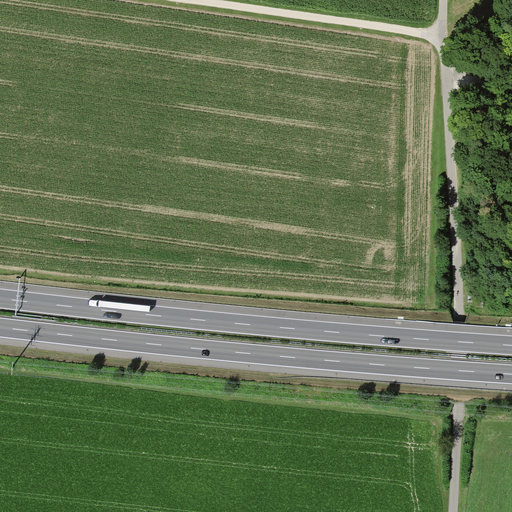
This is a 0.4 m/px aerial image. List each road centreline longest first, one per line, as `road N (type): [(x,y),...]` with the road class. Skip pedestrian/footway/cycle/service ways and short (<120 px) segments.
road 1 (track): [(0,368),(430,414),(446,511)]
road 2 (motorway): [(0,329),(511,376)]
road 3 (motorway): [(511,346),(0,300)]
road 4 (unclassified): [(442,0),(457,317)]
road 5 (track): [(440,35),(200,0)]
road 6 (track): [(457,317),(450,511)]
